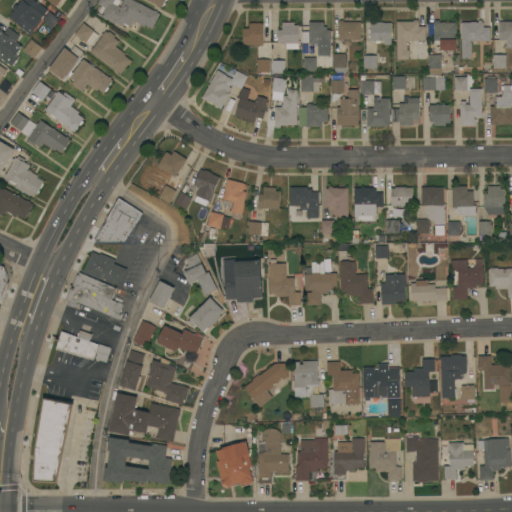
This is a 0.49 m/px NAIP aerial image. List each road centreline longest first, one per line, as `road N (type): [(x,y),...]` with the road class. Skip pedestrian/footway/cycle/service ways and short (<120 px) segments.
road 1 (residential): [(200,511),(200,426),(238,339),(511,324)]
road 2 (residential): [(153,101),(249,154),(511,156)]
